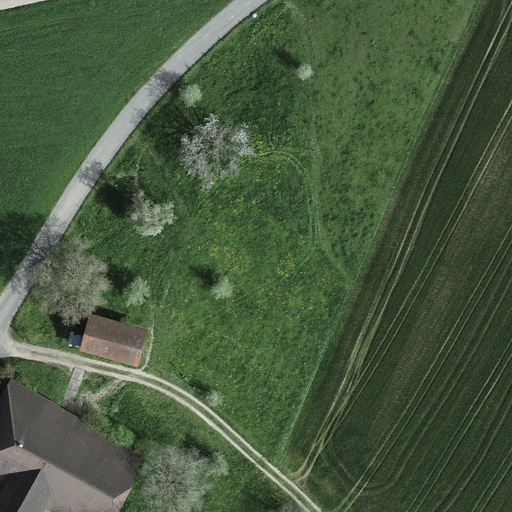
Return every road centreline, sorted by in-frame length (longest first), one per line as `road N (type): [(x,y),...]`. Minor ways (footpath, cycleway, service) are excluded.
road 1 (unclassified): [(0,315),(133,113),(251,0)]
road 2 (track): [(0,345),(155,382),(218,424),(315,511)]
